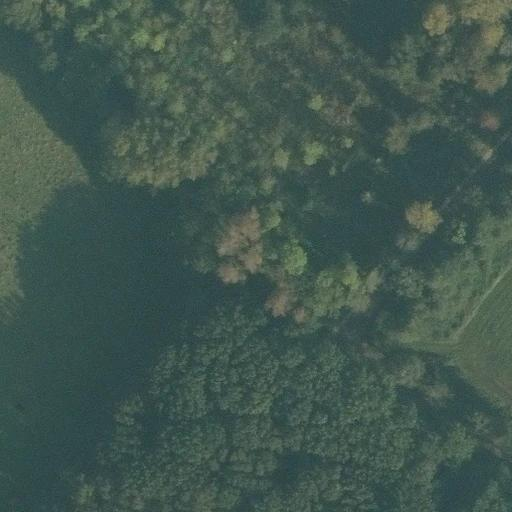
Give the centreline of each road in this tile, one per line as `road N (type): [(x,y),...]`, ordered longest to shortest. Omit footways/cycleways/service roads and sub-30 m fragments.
road 1 (track): [(151,511),(322,406),(367,366)]
road 2 (track): [(349,336),(511,150)]
road 3 (track): [(349,336),(367,366),(511,464)]
